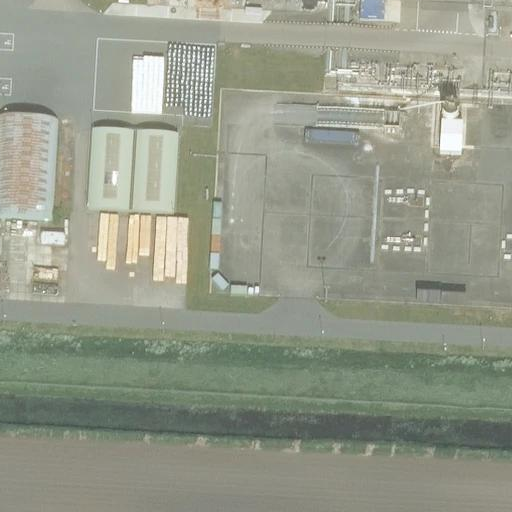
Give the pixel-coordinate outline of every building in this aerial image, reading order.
[(128,110),(130,45),(101,44),(99,109),(128,110)] [(216,126),(223,65),(195,62),(188,123),(216,126)] [(0,219),(52,222),(57,121),(0,117),(0,219)] [(465,156),(467,127),(443,125),(441,155),(465,156)] [(174,216),(179,137),(93,131),(88,211),(174,216)] [(120,239),(121,215),(95,214),(94,238),(120,239)] [(124,264),(140,264),(140,216),(124,216),(124,264)] [(183,218),(182,260),(195,260),(195,219),(183,218)] [(498,307),(511,307),(511,283),(498,284),(498,307)]
